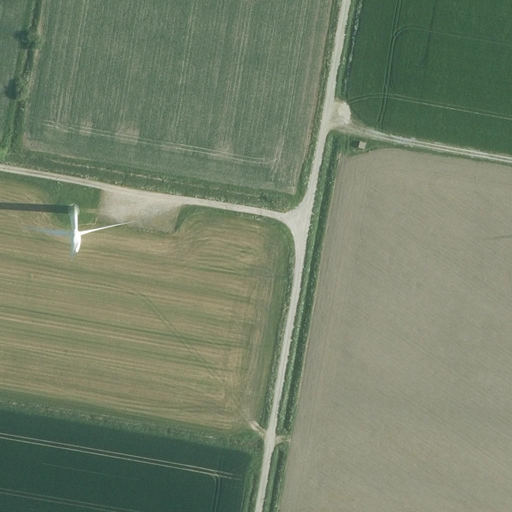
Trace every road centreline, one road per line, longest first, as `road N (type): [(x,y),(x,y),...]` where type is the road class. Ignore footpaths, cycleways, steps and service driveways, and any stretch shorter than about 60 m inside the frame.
road 1 (unclassified): [(346,0),(257,511)]
road 2 (track): [(304,226),(0,165)]
road 3 (track): [(326,109),(366,129),(511,156)]
